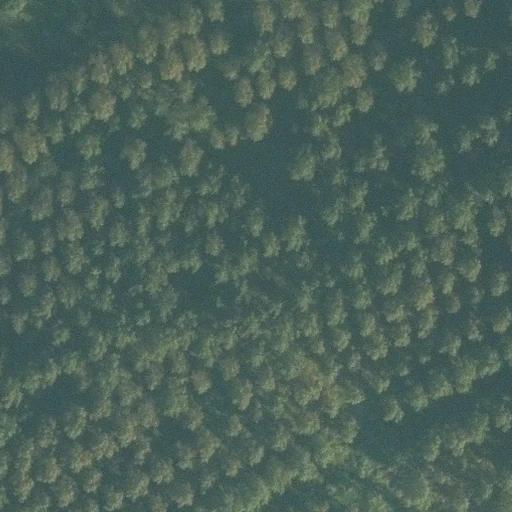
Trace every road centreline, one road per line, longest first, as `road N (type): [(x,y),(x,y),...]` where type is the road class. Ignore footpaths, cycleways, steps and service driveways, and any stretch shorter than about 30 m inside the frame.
road 1 (track): [(174,511),(511,325)]
road 2 (track): [(0,122),(222,0)]
